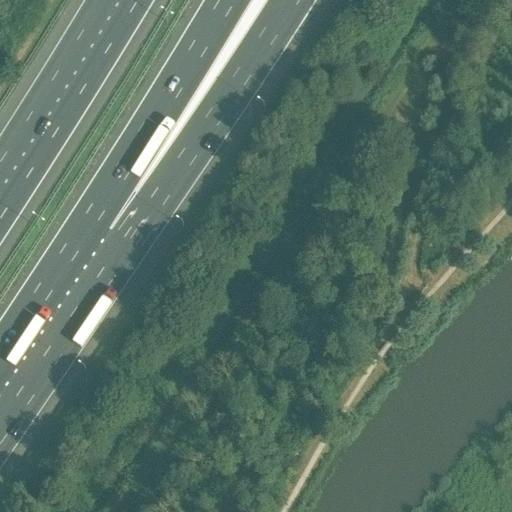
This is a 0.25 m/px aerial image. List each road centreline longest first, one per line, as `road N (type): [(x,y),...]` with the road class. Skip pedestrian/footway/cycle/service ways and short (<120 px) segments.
road 1 (motorway): [(92,216),(290,0)]
road 2 (motorway): [(138,0),(0,218)]
road 3 (motorway): [(92,216),(227,0)]
road 4 (motorway): [(0,355),(92,216)]
